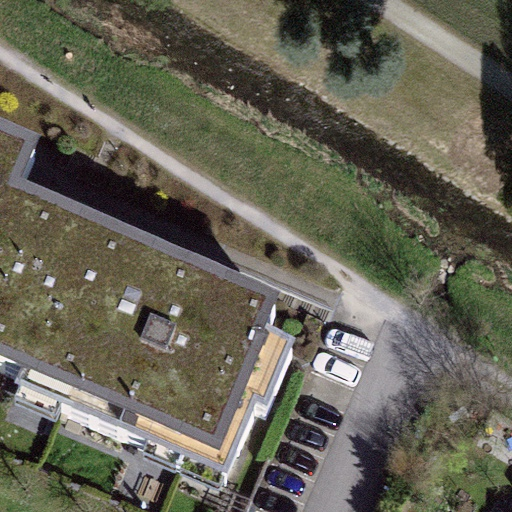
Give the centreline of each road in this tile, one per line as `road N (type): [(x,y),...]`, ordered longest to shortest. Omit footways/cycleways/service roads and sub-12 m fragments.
road 1 (track): [(511,394),(0,56)]
road 2 (residential): [(361,511),(439,346)]
road 3 (track): [(511,84),(380,0)]
